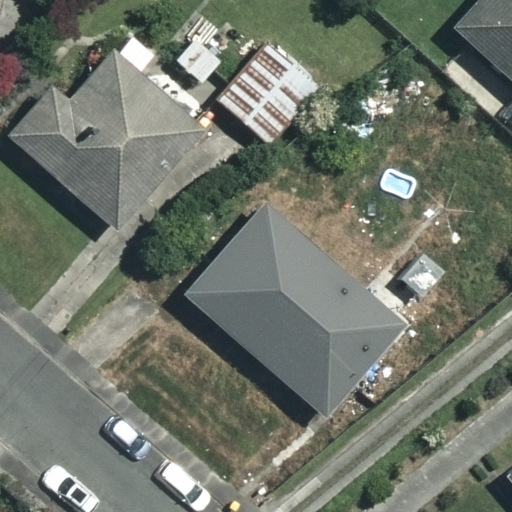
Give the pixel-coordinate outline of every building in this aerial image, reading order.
[(511,0),(453,0),(436,19),(511,86),(511,0)] [(140,50),(113,25),(54,91),(39,77),(0,121),(0,133),(100,223),(188,123),(125,67),(140,50)] [(310,83),(262,37),(207,94),(255,140),(310,83)] [(387,320),(248,198),(170,287),(308,409),(387,320)] [(511,445),(488,466),(511,494),(511,445)]
